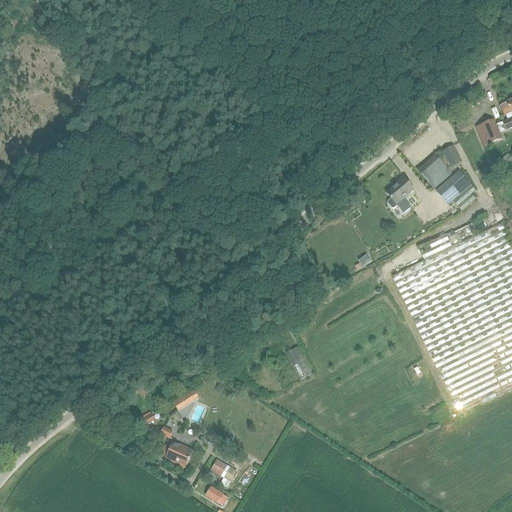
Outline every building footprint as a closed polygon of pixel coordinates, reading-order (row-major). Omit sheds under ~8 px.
[(508,121),(507,121),(496,126),(494,120),(476,128),(484,147),(502,140),(500,134),(511,128),(511,100),(507,103),(507,104),(501,106),(505,116),(506,116),(508,121)] [(454,146),(443,152),(451,169),(462,163),(454,146)] [(452,174),(436,155),(418,170),(435,189),(452,174)] [(501,181),(511,168),(511,167),(508,164),(497,178),(501,181)] [(454,202),(462,212),(476,200),(472,195),(477,191),(460,172),(437,192),(449,206),(454,202)] [(415,191),(403,177),(398,182),(399,184),(387,194),(392,199),(389,202),(388,204),(393,209),(395,210),(398,207),(404,214),(411,208),(404,199),(415,191)] [(481,235),(480,232),(476,224),(420,251),(425,262),(394,277),(461,417),(511,392),(511,230),(508,222),(481,235)] [(314,374),(300,348),(288,353),(303,380),(314,374)] [(148,426),(155,421),(151,415),(144,420),(148,426)] [(169,439),(173,432),(164,428),(161,435),(169,439)] [(162,457),(185,468),(192,452),(174,444),(172,449),(166,446),(162,457)] [(231,482),(237,472),(218,461),(212,471),(231,482)]
